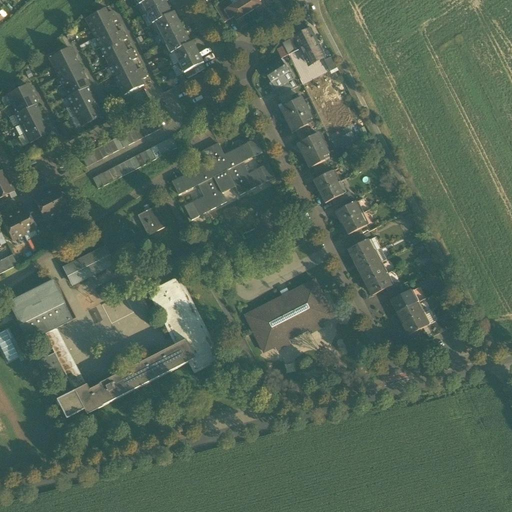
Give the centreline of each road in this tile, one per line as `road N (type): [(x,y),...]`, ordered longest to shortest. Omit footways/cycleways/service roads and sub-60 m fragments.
road 1 (tertiary): [(402,387),(0,492)]
road 2 (residential): [(402,387),(241,76)]
road 3 (residential): [(42,158),(223,69)]
